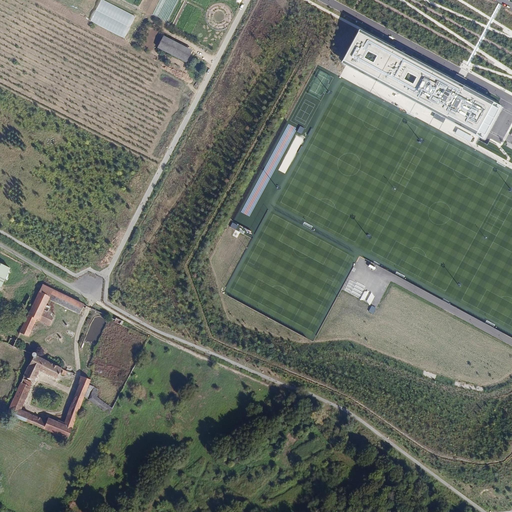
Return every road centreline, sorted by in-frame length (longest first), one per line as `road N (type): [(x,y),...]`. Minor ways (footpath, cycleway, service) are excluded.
road 1 (track): [(95,300),(323,416),(454,511)]
road 2 (track): [(247,0),(110,268),(88,296)]
